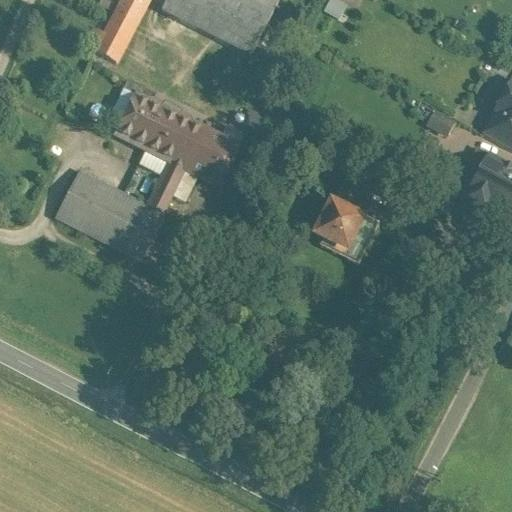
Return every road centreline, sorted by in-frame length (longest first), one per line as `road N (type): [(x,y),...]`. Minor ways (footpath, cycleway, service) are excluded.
road 1 (secondary): [(304,511),(0,355)]
road 2 (residential): [(406,511),(511,301)]
